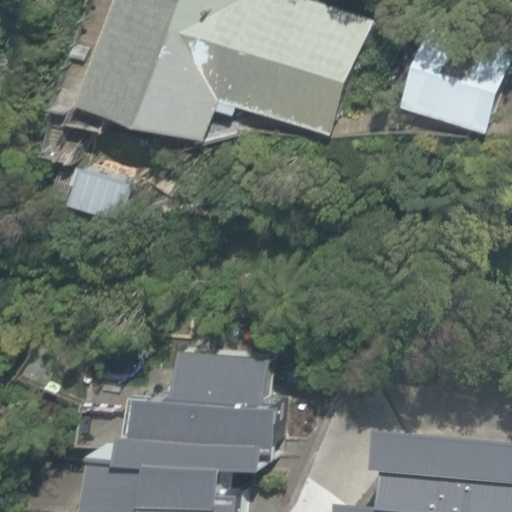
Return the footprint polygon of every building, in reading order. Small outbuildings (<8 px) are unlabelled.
[(125,0),(99,91),(223,127),(233,91),(349,125),(380,16),(322,0),(125,0)] [(511,45),(431,21),(407,100),(497,127),(508,89),(511,90),(511,45)] [(113,130),(55,112),(36,173),(94,191),(113,130)] [(275,394),(278,345),(186,338),(183,390),(143,387),(141,423),(146,423),(145,441),(115,439),(110,511),(86,510),(86,511),(260,511),(262,480),(247,479),(249,453),(285,456),(286,438),(294,439),(297,396),(275,394)] [(511,511),(511,449),(407,441),(405,439),(403,475),(409,475),(406,511),(511,511)]
